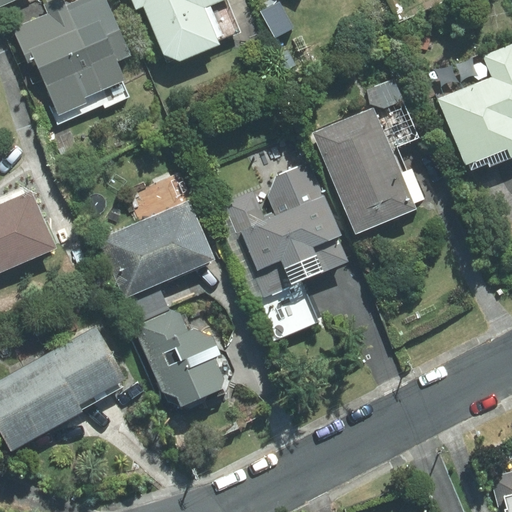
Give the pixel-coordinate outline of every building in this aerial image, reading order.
[(108,0),(82,0),(16,28),(31,63),(38,60),(62,119),(133,89),(121,60),(132,56),(108,0)] [(135,0),(139,9),(146,6),(171,66),(222,44),(206,6),(220,0),(135,0)] [(495,76),(439,100),(472,177),(511,159),(511,44),(486,55),(495,76)] [(374,107),(315,132),(358,232),(418,206),(374,107)] [(227,204),(266,297),(355,260),(325,189),(322,191),(310,163),(277,177),(280,184),(272,188),(275,194),(268,197),(275,213),(266,216),(256,192),(227,204)] [(33,190),(0,204),(0,272),(58,248),(33,190)] [(194,198),(100,238),(135,320),(170,305),(160,282),(218,257),(194,198)] [(181,305),(137,323),(169,398),(178,394),(183,406),(226,388),(223,382),(229,379),(227,374),(232,372),(216,334),(208,338),(205,331),(199,334),(197,329),(192,331),(181,305)] [(98,326),(0,380),(0,429),(12,450),(131,383),(98,326)] [(511,511),(511,471),(491,477),(500,511),(504,511),(508,511),(511,511)]
